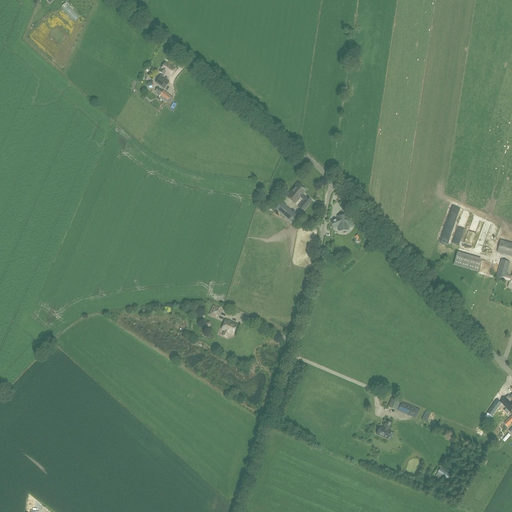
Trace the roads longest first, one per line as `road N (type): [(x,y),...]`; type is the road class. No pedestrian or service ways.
road 1 (unclassified): [(235,511),(321,253),(330,181)]
road 2 (tertiary): [(330,181),(120,0)]
road 3 (tertiary): [(511,375),(330,181)]
